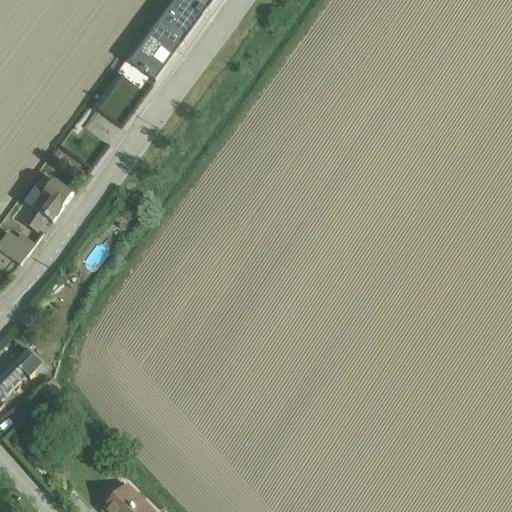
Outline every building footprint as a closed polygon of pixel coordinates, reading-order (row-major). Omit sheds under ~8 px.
[(152,45),(138,65),(148,71),(142,78),(155,88),(174,61),(152,45)] [(35,209),(24,224),(38,234),(48,220),(54,224),(75,196),(56,182),(46,196),(42,194),(36,196),(32,201),(32,208),(35,209)] [(10,234),(0,248),(0,251),(22,267),(37,247),(22,236),(19,241),(10,234)] [(2,404),(14,392),(28,378),(32,382),(45,369),(27,351),(0,379),(0,413),(6,408),(2,404)] [(52,383),(41,395),(61,416),(75,402),(54,381),(52,383)] [(14,400),(14,392),(2,404),(6,408),(14,400)] [(121,511),(154,511),(129,486),(112,503),(121,511)] [(121,511),(112,503),(103,511),(104,511),(121,511)]
